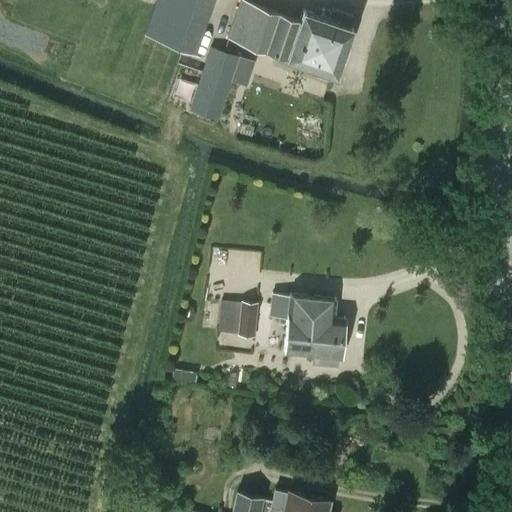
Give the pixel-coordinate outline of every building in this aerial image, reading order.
[(213,0),(154,0),(143,34),(195,52),(213,0)] [(248,0),(239,0),(226,37),(286,57),(335,74),(352,26),(350,25),(354,14),(331,6),(327,17),(303,9),(300,18),(248,0)] [(219,118),(240,55),(210,45),(189,107),(219,118)] [(287,316),(286,331),(342,336),(344,316),(333,315),(335,298),(289,293),(271,291),(268,315),(287,316)] [(257,301),(240,300),(237,333),(254,335),(257,301)] [(340,356),(342,336),(286,331),(284,351),(311,353),(310,363),(338,367),(338,356),(340,356)] [(235,386),(237,375),(229,374),(228,385),(235,386)] [(267,511),(324,511),(328,499),(288,490),(273,487),(268,507),(269,507),(267,511)] [(259,511),(263,495),(235,488),(229,511),(207,511),(180,505),(178,511),(259,511)]
